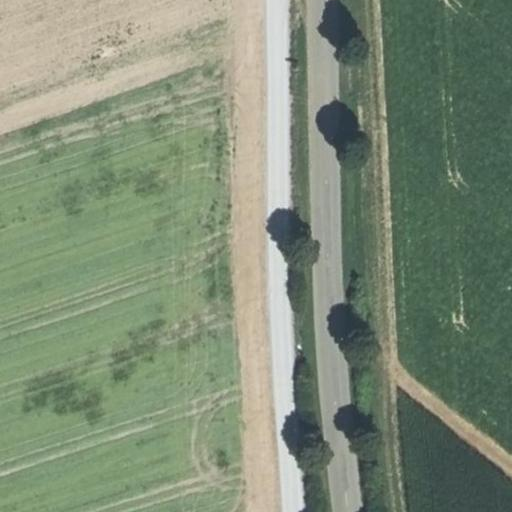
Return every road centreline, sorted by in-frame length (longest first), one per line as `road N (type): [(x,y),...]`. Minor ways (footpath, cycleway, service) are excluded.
road 1 (tertiary): [(320,0),(334,370),(349,511)]
road 2 (track): [(374,0),(399,511)]
